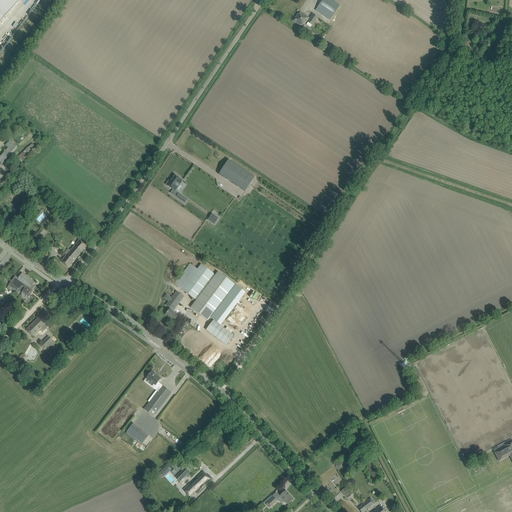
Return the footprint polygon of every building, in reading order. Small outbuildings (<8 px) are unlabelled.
[(338,0),(358,14),(362,17),(372,3),(368,0),(322,0),(316,10),(349,33),(348,33),(349,34),(350,34),(355,38),(366,23),(357,17),(332,0),(338,0)] [(299,14),(294,21),(299,24),(302,26),(306,21),(308,22),(307,22),(308,22),(306,25),(310,28),(312,25),(313,25),(318,18),(317,17),(313,14),(309,20),(307,18),(308,18),(302,14),(301,16),(299,14)] [(0,157),(0,162),(1,163),(11,152),(13,150),(16,147),(10,141),(5,146),(8,148),(6,151),(1,157),(0,157)] [(22,162),(37,148),(32,143),(17,157),(22,162)] [(254,177),(229,160),(219,174),(245,192),(254,177)] [(169,180),(166,185),(175,191),(176,191),(178,193),(180,194),(181,192),(179,191),(182,186),(184,183),(182,182),(183,181),(175,176),(172,180),(171,182),(169,180)] [(178,193),(175,196),(185,203),(187,199),(178,193)] [(218,219),(213,215),(209,220),(208,219),(208,220),(214,224),(218,219)] [(42,237),(45,232),(41,228),(37,233),(42,237)] [(87,246),(83,243),(79,240),(70,250),(67,248),(63,253),(64,254),(66,255),(61,262),(68,268),(87,246)] [(218,272),(215,276),(201,265),(197,269),(195,273),(189,268),(176,285),(182,290),(196,301),(191,308),(208,321),(235,285),(218,272)] [(14,278),(9,285),(15,290),(18,286),(19,284),(22,286),(25,288),(22,292),(28,297),(33,291),(32,290),(34,287),(32,285),(34,282),(22,274),(19,278),(18,280),(14,278)] [(169,302),(166,305),(171,308),(173,310),(176,307),(183,297),(176,292),(169,302)] [(168,312),(165,316),(166,315),(170,319),(173,322),(178,316),(172,311),(173,310),(171,308),(170,309),(168,312)] [(45,311),(27,330),(30,333),(33,336),(42,328),(44,330),(49,326),(47,323),(52,318),(49,315),(45,311)] [(234,335),(214,320),(206,330),(226,345),(234,335)] [(48,349),(55,343),(48,336),(41,343),(48,349)] [(153,417),(169,397),(172,393),(162,385),(161,386),(157,383),(161,379),(155,375),(156,374),(152,371),(149,375),(146,378),(155,385),(153,386),(158,390),(144,409),(153,417)] [(149,436),(133,424),(126,433),(142,445),(149,436)] [(511,460),(511,440),(504,445),(505,447),(494,452),(499,461),(510,456),(511,460)] [(337,470),(347,464),(344,460),(335,466),(337,470)] [(175,477),(180,482),(190,472),(186,467),(175,477)] [(164,477),(173,485),(175,482),(175,483),(177,480),(174,477),(169,472),(164,477)] [(190,497),(206,482),(210,478),(203,472),(197,478),(198,478),(191,485),(190,484),(184,490),(190,497)] [(373,489),(375,493),(382,488),(386,494),(389,492),(383,482),(373,489)] [(346,487),(341,492),(347,499),(353,494),(350,491),(350,492),(346,487)] [(288,504),(294,499),(291,496),(290,496),(286,491),(280,496),(288,504)] [(266,504),(269,508),(277,501),(272,495),(264,502),(265,503),(267,502),(267,503),(266,504)] [(362,504),(366,510),(374,504),(370,499),(362,504)]
